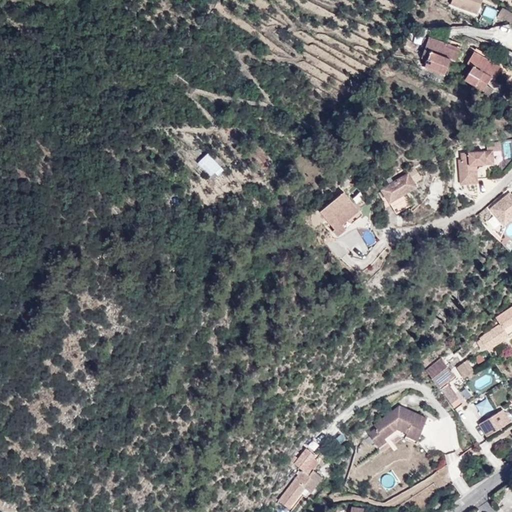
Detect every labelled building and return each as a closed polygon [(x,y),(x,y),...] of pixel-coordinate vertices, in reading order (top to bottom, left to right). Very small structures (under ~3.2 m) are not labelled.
[(452,0),(451,3),(478,13),(482,0),(452,0)] [(491,22),(496,12),(486,7),(481,17),(491,22)] [(511,13),(502,8),(498,16),(511,23),(511,13)] [(445,46),(446,43),(445,43),(451,26),(432,27),(421,58),(427,60),(425,67),(445,74),(450,59),(455,61),(459,51),(445,46)] [(413,52),(417,45),(407,39),(403,45),(413,52)] [(490,61),(474,51),(467,63),(473,66),(465,80),(490,95),(493,89),(486,84),(491,77),(495,79),(500,70),(488,63),(490,61)] [(502,68),(490,61),(488,63),(500,70),(502,68)] [(488,178),(487,163),(493,163),(492,150),(461,153),(462,160),(459,160),(461,181),(468,180),(468,183),(477,182),(477,179),(488,178)] [(200,160),(212,175),(221,168),(209,153),(200,160)] [(403,194),(416,186),(408,173),(381,189),(396,214),(410,205),(403,194)] [(344,191),(320,211),(334,229),(333,230),(337,236),(363,214),(344,191)] [(511,197),(511,198),(508,195),(491,209),(500,220),(508,214),(511,218),(511,217),(511,197)] [(504,224),(511,218),(508,214),(500,220),(504,224)] [(481,339),(477,342),(482,349),(486,347),(487,349),(493,346),(511,333),(511,306),(496,317),(501,324),(480,338),(481,339)] [(487,349),(492,356),(496,353),(496,351),(493,346),(487,349)] [(441,358),(426,370),(432,377),(431,378),(456,409),(463,403),(448,383),(457,377),(451,370),(447,365),(441,358)] [(467,361),(458,366),(464,377),(473,372),(467,361)] [(480,415),(493,410),(488,398),(475,404),(480,415)] [(427,418),(405,409),(403,414),(394,410),(376,424),(378,427),(376,428),(368,434),(376,444),(384,438),(389,434),(387,431),(397,423),(397,429),(407,433),(405,438),(416,443),(427,418)] [(503,409),(479,424),(487,437),(510,422),(503,409)] [(389,434),(397,429),(397,423),(387,431),(389,434)] [(378,447),(386,441),(384,438),(376,444),(378,447)] [(306,449),(295,464),(303,470),(279,501),(288,508),(304,487),(310,492),(322,476),(313,470),(307,465),(310,462),(315,455),(306,449)]
